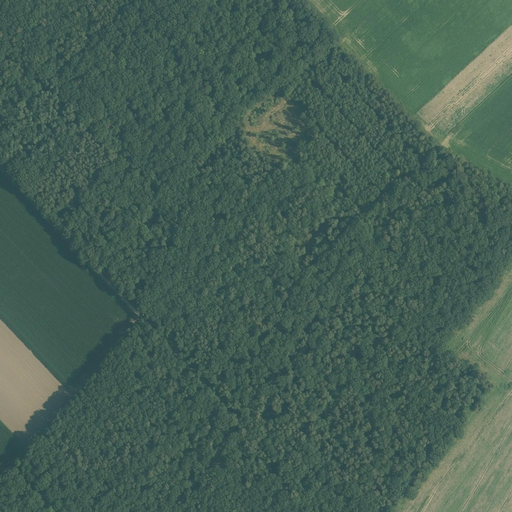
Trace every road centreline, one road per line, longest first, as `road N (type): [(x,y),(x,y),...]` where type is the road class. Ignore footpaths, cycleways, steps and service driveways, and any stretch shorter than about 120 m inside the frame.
road 1 (unclassified): [(185,511),(243,419),(0,175)]
road 2 (track): [(298,0),(379,102),(511,176)]
